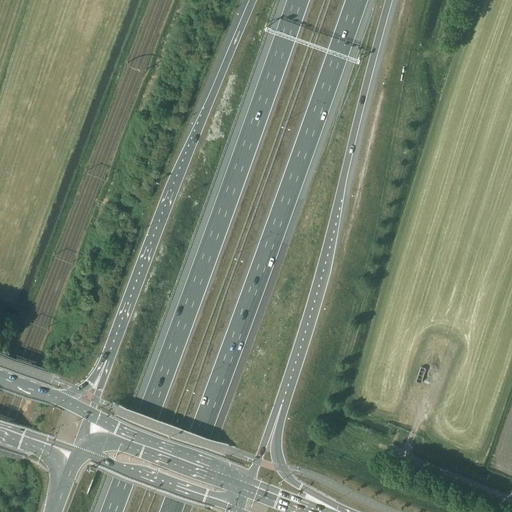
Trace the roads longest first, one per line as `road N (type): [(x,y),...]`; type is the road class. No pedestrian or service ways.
road 1 (track): [(511,501),(347,430),(333,413),(344,352),(417,126),(411,70),(416,59),(436,53),(463,0)]
road 2 (motorway): [(298,0),(111,511)]
road 3 (motorway): [(170,511),(356,0)]
road 4 (motorway): [(275,409),(389,0)]
road 5 (motorway): [(253,0),(110,361)]
road 6 (primary): [(249,480),(88,417)]
road 7 (primary): [(75,450),(237,509)]
road 8 (motorway): [(334,511),(281,468),(275,409)]
